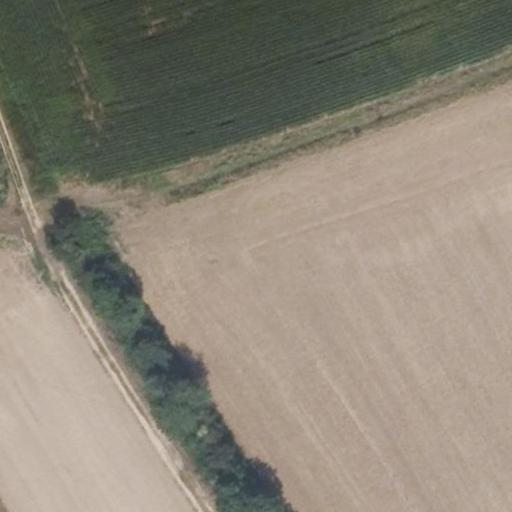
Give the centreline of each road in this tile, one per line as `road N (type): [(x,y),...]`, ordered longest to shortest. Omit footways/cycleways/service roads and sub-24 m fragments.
road 1 (track): [(511,60),(0,228)]
road 2 (track): [(0,126),(33,221),(228,511)]
